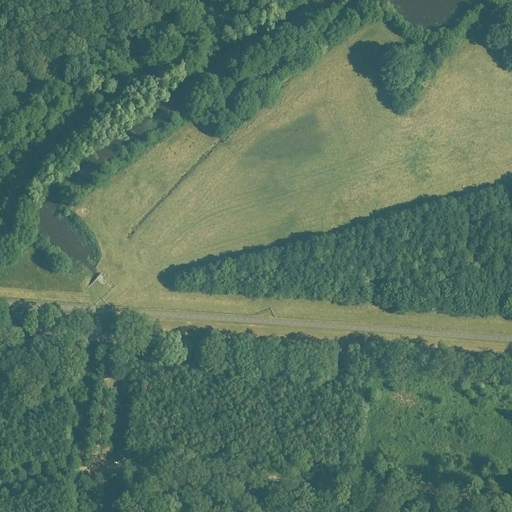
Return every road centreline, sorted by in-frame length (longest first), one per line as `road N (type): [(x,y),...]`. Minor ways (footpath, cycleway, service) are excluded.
road 1 (tertiary): [(511,368),(0,329)]
road 2 (track): [(94,470),(511,501)]
road 3 (track): [(103,337),(94,470)]
